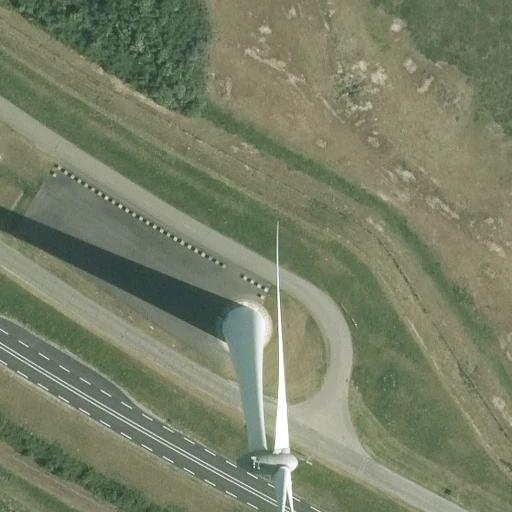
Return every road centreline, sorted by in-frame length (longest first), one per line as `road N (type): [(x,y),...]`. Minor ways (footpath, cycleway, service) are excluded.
road 1 (unclassified): [(446,511),(138,341),(0,254)]
road 2 (primary): [(290,511),(0,345)]
